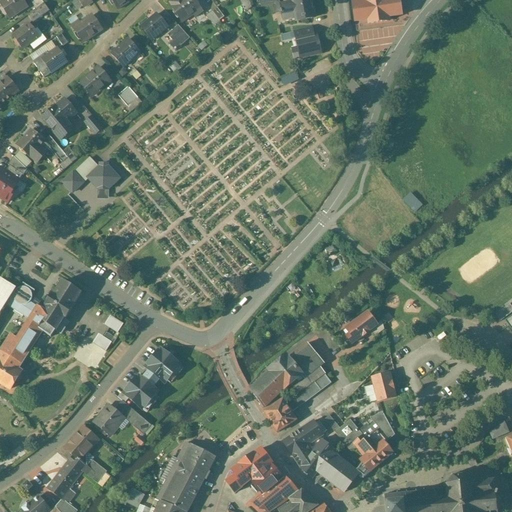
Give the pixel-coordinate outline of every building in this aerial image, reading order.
[(27,7),(22,0),(4,0),(0,3),(0,6),(9,19),(27,7)] [(43,4),(40,0),(29,0),(35,9),(43,4)] [(91,1),(90,0),(79,0),(78,1),(83,8),(92,2),(91,1)] [(110,0),(116,9),(117,9),(117,10),(128,3),(127,2),(129,0),(110,0)] [(193,0),(181,0),(178,2),(177,0),(172,0),(169,3),(171,7),(182,22),(193,14),(194,17),(201,12),(193,0)] [(248,0),(240,0),(245,13),(251,8),(248,0)] [(310,0),(294,0),(292,1),(293,8),(296,21),(314,18),(310,0)] [(352,0),(353,4),(352,4),(352,5),(355,21),(354,21),(355,22),(356,22),(368,20),(368,23),(368,24),(369,24),(387,22),(388,22),(388,21),(387,17),(399,16),(400,16),(401,16),(400,15),(398,0),(352,0)] [(35,9),(27,16),(32,23),(49,11),(43,4),(35,9)] [(223,17),(216,8),(212,11),(219,21),(223,17)] [(293,8),(279,11),(282,23),(296,21),(293,8)] [(212,11),(211,11),(206,16),(213,26),(219,21),(212,11)] [(156,15),(140,27),(151,41),(166,28),(156,15)] [(101,30),(91,16),(80,24),(78,21),(71,26),(73,29),(82,43),(101,30)] [(28,23),(12,36),(22,50),(39,37),(28,23)] [(189,39),(178,26),(167,35),(173,42),(175,40),(181,46),(189,39)] [(311,28),(300,31),(301,37),(313,35),(311,28)] [(313,35),(301,37),(300,31),(294,32),(300,58),(320,53),(316,34),(313,35)] [(61,34),(56,37),(62,47),(67,43),(61,34)] [(128,40),(111,55),(122,68),(139,53),(128,40)] [(57,49),(48,55),(46,53),(32,62),(44,79),(67,63),(57,49)] [(98,68),(79,83),(91,97),(109,82),(98,68)] [(295,70),(280,77),(284,85),(299,78),(295,70)] [(0,83),(0,103),(1,105),(2,105),(17,92),(6,78),(0,83)] [(128,87),(117,96),(127,107),(137,98),(128,87)] [(64,100),(48,113),(59,127),(66,121),(75,113),(64,100)] [(66,121),(59,127),(48,113),(41,119),(59,141),(73,129),(66,121)] [(101,129),(91,117),(84,123),(94,135),(101,129)] [(43,142),(31,130),(22,140),(22,139),(16,145),(17,145),(16,146),(30,157),(43,142)] [(43,142),(50,149),(49,149),(51,151),(57,146),(49,136),(43,142)] [(43,142),(30,157),(30,158),(36,163),(49,149),(50,149),(43,142)] [(68,158),(57,146),(51,151),(62,163),(68,158)] [(27,169),(13,157),(7,166),(9,166),(23,176),(23,175),(27,169)] [(62,163),(60,165),(63,169),(71,162),(68,158),(62,163)] [(119,179),(107,167),(107,164),(106,164),(106,166),(101,166),(101,164),(100,164),(100,167),(88,178),(98,189),(98,190),(108,190),(108,189),(119,179)] [(23,176),(9,166),(2,177),(11,183),(8,188),(18,194),(25,185),(20,182),(24,176),(23,175),(23,176)] [(73,171),(61,183),(72,195),(85,183),(73,171)] [(0,175),(0,196),(1,198),(8,188),(11,183),(2,177),(0,175)] [(422,206),(410,193),(405,197),(402,200),(414,213),(422,206)] [(0,313),(4,308),(2,307),(4,304),(14,310),(12,312),(21,318),(23,316),(29,320),(37,307),(36,306),(38,304),(33,301),(32,303),(30,302),(30,301),(31,300),(31,299),(31,298),(31,296),(31,295),(31,293),(30,291),(28,290),(27,289),(25,288),(23,287),(22,287),(20,288),(19,288),(17,289),(16,290),(14,292),(12,291),(14,289),(0,280),(0,313)] [(45,306),(42,310),(37,307),(29,320),(16,340),(10,336),(0,351),(0,352),(0,353),(0,384),(9,390),(10,389),(8,388),(18,373),(20,374),(20,373),(16,370),(19,365),(20,366),(21,365),(41,332),(50,338),(55,331),(63,317),(65,318),(71,308),(80,294),(62,282),(52,295),(51,295),(44,306),(45,306)] [(511,308),(509,304),(495,315),(500,322),(511,312),(511,311),(511,308)] [(367,313),(353,323),(352,322),(347,326),(348,327),(345,329),(349,334),(346,337),(351,344),(362,336),(368,332),(368,331),(376,325),(367,313)] [(114,319),(97,346),(105,351),(110,343),(113,344),(119,334),(117,333),(122,324),(114,319)] [(381,321),(376,325),(368,331),(373,338),(383,330),(381,321)] [(287,359),(270,372),(250,392),(263,408),(279,393),(280,393),(286,387),(285,387),(300,375),(304,380),(324,364),(307,344),(288,359),(287,359)] [(138,376),(123,395),(142,411),(158,392),(152,387),(159,380),(164,384),(180,365),(160,349),(145,368),(149,371),(142,379),(138,376)] [(324,374),(285,403),(292,413),(331,383),(324,374)] [(388,374),(372,379),(374,386),(372,386),(374,395),(376,395),(378,402),(394,398),(392,389),(393,389),(391,382),(390,383),(388,374)] [(296,420),(282,400),(263,413),(276,433),(296,420)] [(134,412),(121,401),(117,407),(126,415),(126,416),(129,418),(134,412)] [(114,410),(109,406),(100,417),(100,416),(93,424),(109,437),(117,427),(116,426),(122,418),(123,419),(126,416),(126,415),(117,407),(114,410)] [(134,412),(129,418),(126,416),(123,419),(134,428),(142,419),(134,412)] [(378,429),(365,439),(363,436),(353,444),(358,449),(357,449),(364,457),(359,461),(361,464),(355,472),(358,475),(362,479),(392,453),(384,444),(394,435),(382,412),(370,419),(372,422),(378,429)] [(339,429),(329,416),(324,420),(334,433),(339,429)] [(150,426),(142,419),(134,428),(142,435),(150,426)] [(363,436),(350,420),(339,429),(334,433),(348,450),(357,449),(352,444),(353,444),(363,436)] [(313,422),(282,442),(300,469),(311,454),(306,447),(308,445),(317,439),(322,436),(316,427),(313,422)] [(504,422),(496,428),(489,433),(492,440),(508,433),(504,422)] [(327,432),(320,425),(316,427),(322,436),(323,437),(327,432)] [(83,427),(64,449),(66,451),(66,450),(73,456),(79,462),(80,461),(98,441),(83,427)] [(320,442),(317,446),(322,451),(323,449),(332,438),(327,432),(323,437),(320,442)] [(317,439),(308,445),(312,452),(317,446),(320,442),(317,439)] [(311,454),(300,469),(311,478),(316,472),(330,454),(323,449),(322,451),(317,446),(312,452),(311,454)] [(193,447),(183,467),(180,465),(176,471),(180,473),(164,503),(182,511),(185,511),(203,478),(205,480),(209,473),(206,472),(214,458),(193,447)] [(260,449),(233,469),(231,471),(235,475),(226,482),(234,492),(271,463),(260,449)] [(66,451),(61,456),(68,462),(73,456),(72,456),(73,456),(66,450),(66,451)] [(355,472),(331,454),(330,454),(316,472),(344,493),(358,475),(355,472)] [(80,461),(79,462),(73,456),(72,456),(73,456),(68,462),(82,473),(90,479),(94,473),(88,469),(88,468),(80,461)] [(68,462),(46,490),(61,500),(69,489),(82,473),(68,462)] [(105,473),(93,463),(88,468),(88,469),(94,473),(90,479),(97,484),(105,473)] [(176,463),(156,501),(160,502),(164,503),(180,473),(176,471),(180,465),(176,463)] [(270,465),(250,481),(262,495),(261,495),(262,495),(267,491),(271,488),(282,479),(281,479),(282,479),(281,478),(270,466),(270,465)] [(424,490),(423,490),(423,492),(416,493),(416,490),(405,492),(405,494),(398,495),(398,492),(396,492),(396,495),(385,496),(383,495),(382,496),(384,498),(385,510),(387,511),(496,511),(497,511),(500,507),(503,508),(503,506),(501,506),(500,500),(502,499),(502,497),(499,499),(496,496),(497,493),(495,492),(494,492),(493,481),(494,480),(493,479),(492,481),(486,481),(486,480),(485,480),(485,481),(480,482),(480,480),(478,480),(479,482),(474,482),(474,481),(471,483),(464,476),(465,474),(463,473),(462,476),(453,477),(452,475),(450,475),(451,478),(445,485),(443,484),(442,486),(443,486),(443,490),(434,491),(433,489),(432,489),(432,491),(425,492),(424,490)] [(282,479),(271,488),(272,491),(269,493),(267,491),(262,495),(258,499),(252,504),(257,509),(262,504),(269,511),(271,511),(277,507),(288,500),(298,493),(284,477),(282,479),(281,479),(282,479)] [(32,488),(27,483),(22,487),(26,492),(32,488)] [(69,489),(61,500),(62,501),(63,501),(67,504),(75,494),(69,489)] [(134,490),(121,504),(125,506),(126,504),(134,507),(141,494),(134,490)] [(298,493),(288,500),(290,502),(287,505),(285,502),(276,509),(278,511),(309,511),(317,507),(301,490),(298,493)] [(44,505),(37,497),(31,502),(39,511),(46,511),(47,511),(49,510),(44,505)] [(59,511),(57,509),(49,500),(44,505),(49,510),(47,511),(59,511)] [(67,504),(63,501),(62,501),(57,509),(59,511),(76,511),(77,511),(67,504)] [(39,511),(31,502),(28,505),(27,504),(21,509),(22,510),(19,511),(39,511)] [(182,511),(164,503),(160,502),(155,511),(182,511)]
